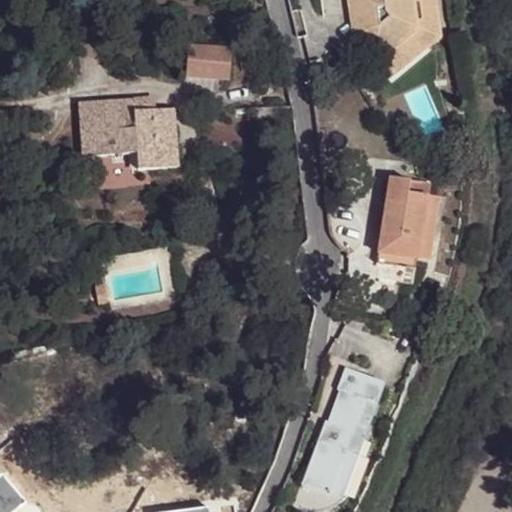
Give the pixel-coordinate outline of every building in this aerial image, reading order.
[(323,0),(328,39),(343,61),(355,50),(363,43),(371,52),(389,73),(408,60),(399,48),(417,34),(436,33),(432,0),(323,0)] [(408,60),(437,38),(436,33),(417,34),(399,48),(408,60)] [(363,43),(355,50),(360,49),(363,49),(367,50),(371,52),(363,43)] [(190,44),(187,78),(230,82),(232,48),(190,44)] [(134,100),(135,102),(135,113),(153,113),(152,99),(134,100)] [(135,113),(135,102),(79,104),(80,120),(81,158),(134,155),(135,171),(175,169),(172,115),(172,111),(153,113),(135,113)] [(410,197),(411,184),(391,181),(379,266),(416,271),(418,264),(419,264),(419,263),(429,200),(410,197)] [(431,187),(411,184),(410,197),(429,200),(431,187)] [(442,202),(429,200),(419,263),(432,265),(442,202)] [(96,287),(100,307),(107,306),(103,286),(96,287)] [(381,383),(341,368),(323,424),(326,430),(322,432),(319,434),(318,435),(317,436),(316,437),(298,485),(327,496),(337,468),(348,473),(381,383)]
